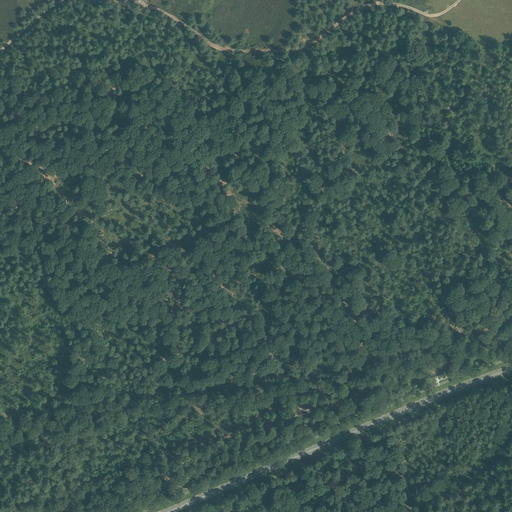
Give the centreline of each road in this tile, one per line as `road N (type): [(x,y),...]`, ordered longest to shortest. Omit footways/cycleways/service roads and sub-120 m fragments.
road 1 (track): [(0,432),(127,403),(286,392),(443,349),(511,343)]
road 2 (track): [(109,0),(162,11),(227,50),(305,47),(371,4),(438,15),(459,0)]
road 3 (primary): [(169,511),(502,371)]
road 4 (track): [(397,511),(494,447),(511,424)]
